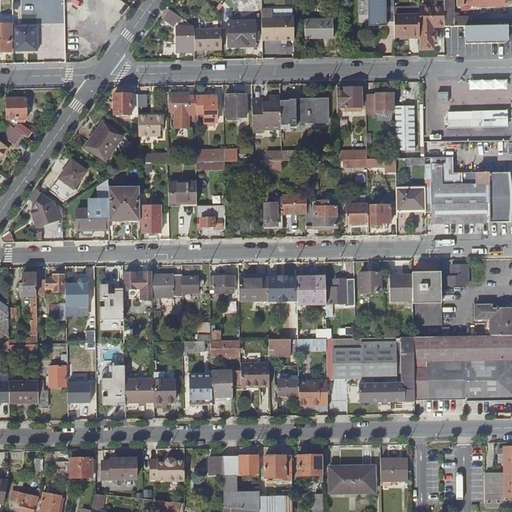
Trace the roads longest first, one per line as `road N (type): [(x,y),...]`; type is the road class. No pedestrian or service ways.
road 1 (residential): [(0,256),(511,246)]
road 2 (residential): [(0,437),(511,427)]
road 3 (residential): [(511,68),(97,75)]
road 4 (residential): [(0,216),(97,75)]
